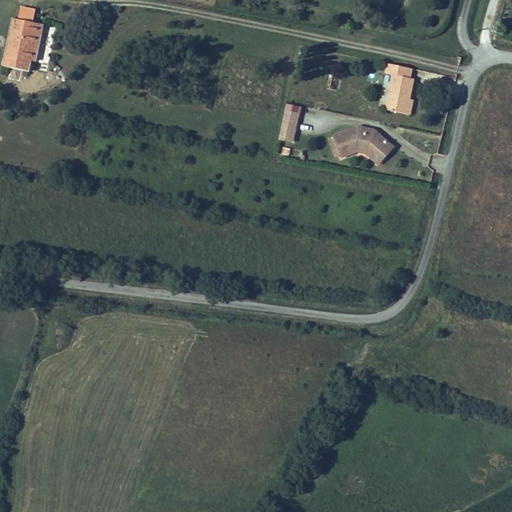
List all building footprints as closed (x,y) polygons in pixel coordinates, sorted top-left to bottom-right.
[(4,12),(0,31),(0,34),(26,39),(30,17),(4,12)] [(30,17),(26,39),(27,40),(32,41),(36,18),(30,17)] [(26,39),(0,34),(0,59),(21,64),(22,57),(26,39)] [(26,39),(22,57),(29,58),(32,41),(27,40),(26,39)] [(401,62),(377,57),(375,67),(382,68),(375,103),(396,107),(399,92),(403,72),(399,71),(401,62)] [(286,108),(270,104),(263,133),(278,137),(286,108)] [(347,122),(323,131),(324,136),(329,149),(331,153),(348,147),(353,148),(366,160),(382,143),(364,127),(347,122)] [(324,136),(315,139),(320,152),(329,149),(324,136)]
